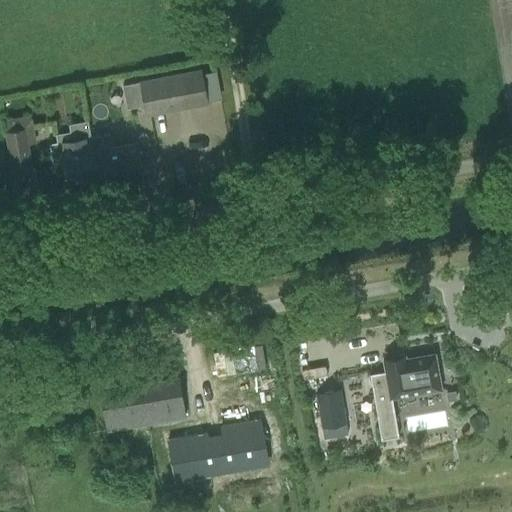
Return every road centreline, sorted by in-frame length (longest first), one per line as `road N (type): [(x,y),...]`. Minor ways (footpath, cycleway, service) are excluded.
road 1 (unclassified): [(0,357),(511,268)]
road 2 (unclassified): [(0,249),(511,161)]
road 3 (track): [(225,0),(253,206)]
